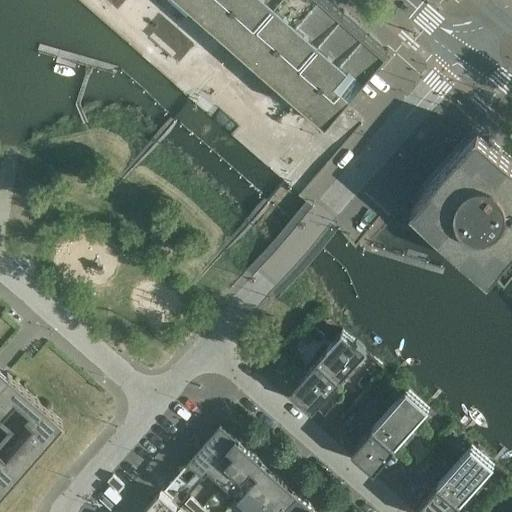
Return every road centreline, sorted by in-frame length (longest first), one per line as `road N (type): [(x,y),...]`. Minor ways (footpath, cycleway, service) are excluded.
road 1 (residential): [(392,511),(206,346)]
road 2 (residential): [(466,54),(323,214)]
road 3 (residential): [(0,271),(156,405)]
road 4 (residential): [(206,346),(323,214)]
road 5 (residential): [(69,511),(156,405)]
